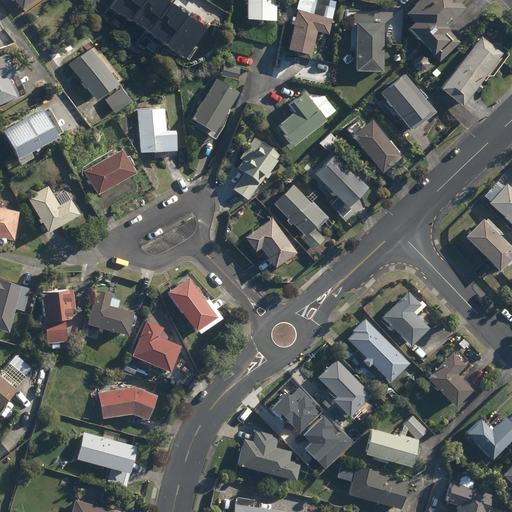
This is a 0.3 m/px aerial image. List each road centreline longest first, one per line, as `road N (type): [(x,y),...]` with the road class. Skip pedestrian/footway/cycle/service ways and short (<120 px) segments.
road 1 (residential): [(195,242),(143,262),(123,252),(123,234),(195,199),(205,212),(199,237)]
road 2 (residential): [(269,349),(201,425),(173,511)]
road 3 (residential): [(399,229),(511,348)]
road 4 (residential): [(511,120),(399,229)]
road 5 (residential): [(399,229),(299,322)]
